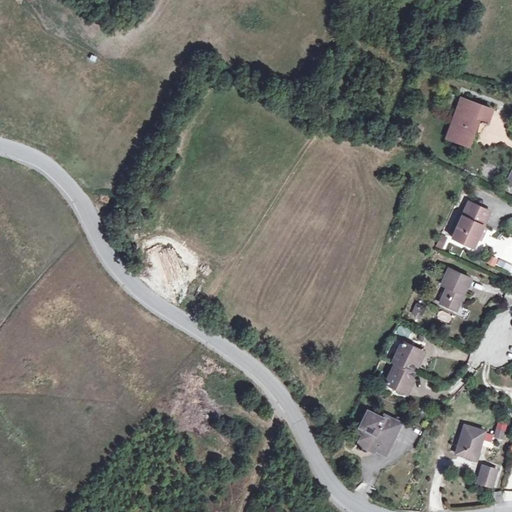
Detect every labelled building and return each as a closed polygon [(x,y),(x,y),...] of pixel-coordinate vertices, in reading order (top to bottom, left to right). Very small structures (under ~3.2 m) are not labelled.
[(462,109),(459,108),(448,137),(468,144),(477,119),(482,121),(488,123),(492,110),(465,100),(462,109)] [(473,145),(482,121),(477,119),(468,144),(473,145)] [(405,126),(399,123),(396,130),(403,132),(405,126)] [(478,239),(484,226),(491,210),(470,200),(454,237),(474,247),(478,239)] [(488,228),(484,226),(478,239),(483,241),(488,228)] [(436,248),(444,250),(448,237),(440,235),(436,248)] [(489,255),(485,263),(494,267),(498,259),(489,255)] [(442,284),(448,287),(441,302),(458,310),(472,278),(450,268),(442,284)] [(425,307),(418,304),(414,313),(421,317),(425,307)] [(395,362),(397,363),(388,383),(407,392),(416,372),(414,371),(423,350),(405,342),(395,362)] [(396,428),(399,421),(385,414),(383,417),(368,410),(360,427),(368,430),(362,443),(374,449),(377,443),(389,449),(399,430),(396,428)] [(504,440),(507,423),(497,422),(495,439),(504,440)] [(486,431),(465,425),(457,452),(475,457),(479,444),(482,444),(486,431)] [(386,455),(389,449),(377,443),(374,449),(386,455)] [(498,470),(484,465),(479,482),(494,486),(498,470)] [(501,491),(493,493),(494,502),(503,500),(501,491)]
